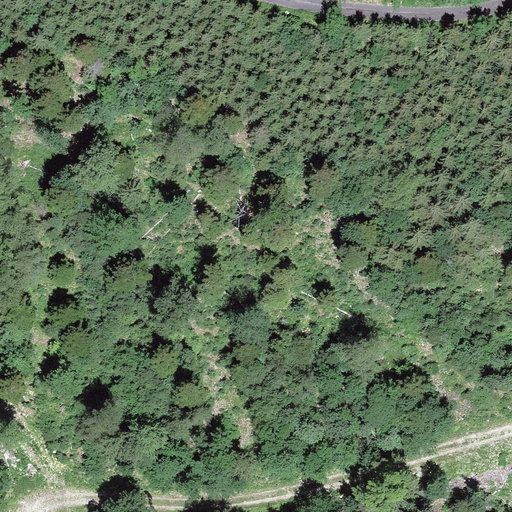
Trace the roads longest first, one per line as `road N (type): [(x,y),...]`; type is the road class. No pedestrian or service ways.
road 1 (track): [(511,433),(253,499),(81,497),(29,511)]
road 2 (track): [(287,0),(417,13),(511,4)]
